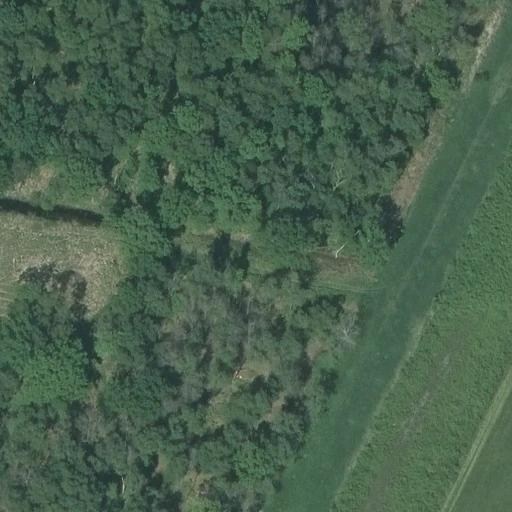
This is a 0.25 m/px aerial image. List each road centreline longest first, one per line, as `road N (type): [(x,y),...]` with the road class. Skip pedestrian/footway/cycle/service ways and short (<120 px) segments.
road 1 (track): [(0,457),(33,390),(165,252),(235,126),(249,76),(248,0)]
road 2 (track): [(165,252),(284,281),(379,293),(407,268),(511,54)]
